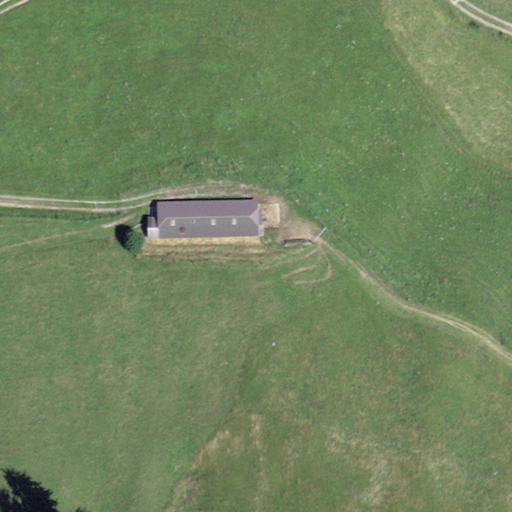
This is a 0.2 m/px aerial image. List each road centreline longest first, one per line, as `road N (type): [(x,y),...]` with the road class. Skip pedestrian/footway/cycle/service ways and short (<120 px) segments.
road 1 (track): [(511,362),(384,301),(312,228),(248,192),(147,199)]
road 2 (track): [(147,199),(88,212),(0,205)]
